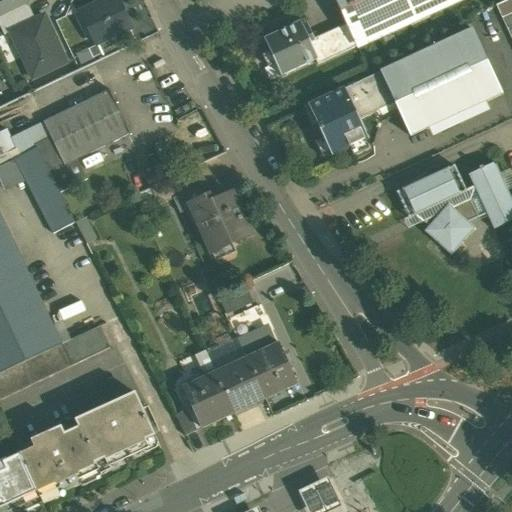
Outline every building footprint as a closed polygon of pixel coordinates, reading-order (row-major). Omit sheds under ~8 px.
[(117,0),(108,0),(86,10),(93,24),(87,27),(96,45),(97,45),(129,29),(131,28),(117,0)] [(333,0),(346,25),(356,46),(455,0),(333,0)] [(0,27),(4,35),(10,32),(35,20),(27,5),(0,17),(0,27)] [(511,13),(502,19),(511,40),(511,13)] [(35,20),(10,32),(32,80),(67,64),(44,16),(35,20)] [(300,23),(264,40),(281,76),(315,60),(317,60),(310,44),(314,42),(313,40),(306,25),(302,27),(300,23)] [(346,25),(313,40),(314,42),(310,44),(317,60),(315,60),(317,64),(356,46),(346,25)] [(129,29),(97,45),(104,59),(136,43),(129,29)] [(472,30),(380,73),(394,103),(410,137),(502,94),(472,30)] [(380,73),(344,89),(358,120),(394,103),(380,73)] [(344,89),(308,106),(331,157),(368,140),(358,120),(344,89)] [(109,90),(43,122),(64,166),(130,133),(109,90)] [(75,222),(37,148),(14,159),(53,233),(75,222)] [(511,201),(494,164),(483,169),(482,167),(479,169),(480,170),(468,176),(474,188),(486,215),(493,230),(511,221),(511,201)] [(474,188),(466,191),(454,166),(398,192),(405,206),(410,218),(404,222),(408,230),(439,217),(449,207),(467,224),(486,215),(474,188)] [(190,170),(165,181),(173,199),(198,188),(190,170)] [(198,188),(173,199),(180,214),(191,209),(189,206),(208,198),(202,186),(198,188)] [(232,194),(211,204),(208,198),(189,206),(191,209),(211,253),(251,235),(232,194)] [(439,217),(426,232),(452,255),(474,230),(467,224),(449,207),(439,217)] [(0,264),(19,256),(0,216),(0,264)] [(86,218),(75,223),(86,244),(97,239),(86,218)] [(0,374),(61,345),(19,256),(0,264),(0,374)] [(113,263),(103,267),(107,275),(117,271),(113,263)] [(244,288),(219,299),(226,314),(251,303),(244,288)] [(211,309),(200,315),(202,319),(213,313),(211,309)] [(99,327),(61,345),(71,367),(109,349),(99,327)] [(279,345),(277,346),(275,342),(245,356),(265,399),(297,384),(279,345)] [(61,345),(0,374),(0,400),(71,367),(61,345)] [(245,356),(228,363),(230,368),(216,374),(234,414),(265,399),(245,356)] [(214,370),(184,384),(186,388),(183,389),(201,428),(234,414),(216,374),(214,370)] [(106,407),(75,421),(95,464),(105,460),(108,467),(148,449),(144,442),(155,437),(135,394),(106,407)] [(102,400),(72,414),(75,421),(106,407),(102,400)] [(197,432),(187,411),(176,417),(186,437),(197,432)] [(75,421),(31,441),(34,448),(20,455),(39,497),(57,488),(62,490),(78,483),(79,478),(98,469),(95,464),(75,421)] [(19,453),(0,461),(0,511),(18,511),(41,502),(39,497),(20,455),(19,453)] [(299,493),(308,511),(331,511),(342,507),(327,479),(299,493)]
